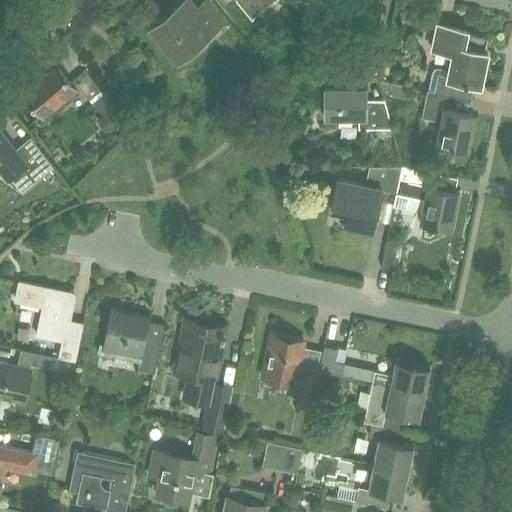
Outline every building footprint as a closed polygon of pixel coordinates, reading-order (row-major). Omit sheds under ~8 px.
[(179,61),(226,24),(207,0),(204,0),(195,8),(195,7),(184,17),(175,6),(150,25),(179,61)] [(237,0),(252,18),(273,0),(237,0)] [(449,93),(452,78),(480,84),(487,51),(476,48),(479,35),(449,28),(450,24),(437,22),(432,47),(452,52),(449,68),(439,66),(436,67),(433,69),(432,72),(429,88),(449,93)] [(76,87),(55,62),(21,90),(46,120),(47,119),(43,114),(76,87)] [(100,89),(86,68),(73,78),(90,98),(100,89)] [(407,85),(391,82),(389,93),(404,97),(407,85)] [(393,127),(385,99),(367,98),(367,86),(324,86),(324,116),(359,116),(359,127),(393,127)] [(449,93),(429,88),(428,88),(422,115),(442,119),(437,141),(467,147),(475,112),(453,108),(456,94),(449,93)] [(118,125),(108,110),(102,114),(97,118),(98,119),(107,133),(118,125)] [(22,190),(34,180),(53,165),(30,135),(16,147),(0,128),(0,169),(7,178),(11,175),(22,190)] [(394,201),(395,201),(402,164),(369,164),(366,183),(336,177),(331,201),(349,205),(344,227),(373,233),(382,188),(396,191),(394,201)] [(394,204),(423,210),(421,219),(451,226),(458,190),(436,186),(439,172),(402,164),(395,201),(394,204)] [(387,239),(381,266),(393,269),(398,241),(387,239)] [(76,359),(84,320),(68,317),(73,291),(19,280),(16,298),(43,304),(37,333),(62,338),(58,355),(62,356),(76,359)] [(161,342),(145,338),(150,313),(111,305),(102,348),(140,356),(138,368),(155,371),(161,342)] [(175,370),(189,373),(191,366),(203,368),(200,380),(196,379),(192,397),(210,401),(226,325),(187,317),(175,370)] [(297,404),(311,407),(318,371),(298,367),(304,339),(271,332),(262,375),(302,383),(297,404)] [(345,363),(335,361),(338,346),(324,343),(319,369),(343,374),(345,363)] [(50,365),(52,354),(21,347),(17,364),(0,360),(0,394),(24,400),(32,363),(49,367),(50,365)] [(52,354),(50,365),(60,367),(62,356),(58,355),(52,354)] [(374,370),(372,380),(381,382),(424,391),(430,365),(395,358),(392,373),(374,370)] [(424,391),(381,382),(372,380),(364,419),(372,421),(403,427),(406,414),(419,416),(424,391)] [(229,409),(209,405),(205,427),(224,431),(229,409)] [(400,441),(403,427),(372,421),(370,435),(379,437),(373,462),(408,469),(413,444),(400,441)] [(52,474),(56,452),(60,437),(36,432),(33,451),(0,443),(0,487),(2,488),(3,483),(1,482),(4,465),(33,471),(33,470),(52,474)] [(150,475),(160,477),(157,491),(188,498),(194,469),(209,472),(217,435),(199,432),(194,456),(156,448),(150,475)] [(297,471),(299,465),(302,447),(269,440),(265,464),(297,471)] [(125,511),(136,461),(77,449),(69,488),(78,490),(76,501),(86,503),(84,511),(109,511),(111,508),(125,511)] [(403,495),(408,469),(373,462),(368,487),(359,486),(356,499),(386,506),(389,492),(403,495)] [(227,478),(229,467),(218,465),(216,476),(227,478)] [(264,511),(266,503),(264,502),(266,491),(232,484),(229,495),(227,495),(223,511),(264,511)] [(352,511),(355,499),(327,493),(324,506),(352,511)]
